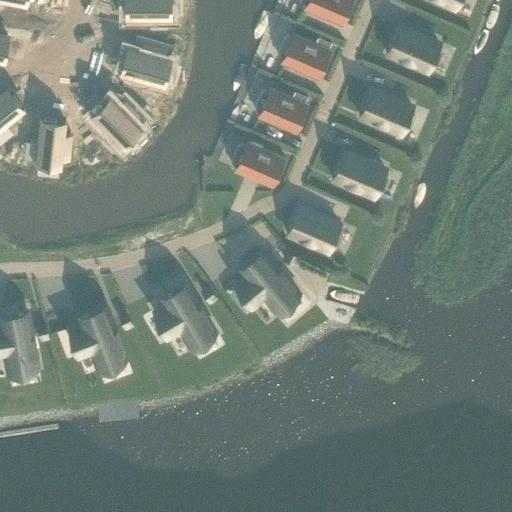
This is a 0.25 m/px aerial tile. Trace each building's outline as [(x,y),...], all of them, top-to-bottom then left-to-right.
[(126,0),(127,15),(150,15),(150,23),(167,23),(167,15),(169,15),(168,0),(126,0)] [(342,23),(351,0),(302,0),(303,1),(306,2),(304,7),(342,23)] [(435,43),(437,43),(437,42),(398,24),(385,51),(424,70),(425,68),(424,68),(426,62),(435,66),(441,52),(433,48),(435,43)] [(319,77),(331,49),(292,33),(291,37),(288,36),(284,37),(278,52),(280,55),(282,56),(280,61),(319,77)] [(128,47),(121,70),(144,77),(141,84),(158,89),(160,81),(162,82),(168,58),(163,57),(165,49),(143,43),(141,51),(128,47)] [(408,104),(409,105),(410,103),(370,86),(358,114),(398,131),(398,130),(397,129),(400,124),(408,128),(414,113),(406,110),(408,104)] [(295,131),(307,103),(269,87),(267,91),(265,90),(261,91),(255,106),(256,109),(259,110),(257,115),(295,131)] [(0,135),(9,128),(4,122),(22,107),(7,88),(0,94),(0,135)] [(110,96),(92,113),(109,130),(103,136),(114,148),(120,142),(122,143),(139,126),(135,122),(140,117),(125,101),(119,106),(110,96)] [(30,140),(28,157),(36,158),(36,160),(60,162),(61,157),(68,157),(71,135),(63,134),(65,121),(40,118),(38,141),(30,140)] [(241,144),(238,145),(231,160),(233,163),(235,164),(234,169),(272,185),(284,157),(246,141),(244,145),(241,144)] [(383,166),(343,149),(331,177),(371,194),(371,193),(370,192),(373,187),(381,191),(387,176),(379,172),(381,167),(382,168),(383,166)] [(337,222),(337,221),(298,204),(286,232),(326,249),(326,247),(325,247),(327,242),(336,245),(342,231),(333,227),(336,222),(337,222)] [(290,287),(257,247),(234,267),(237,270),(229,277),(248,300),(256,294),(267,307),(270,304),(276,311),(292,297),(286,290),(290,287)] [(208,325),(181,281),(155,296),(157,300),(149,306),(164,332),(173,326),(182,341),(186,338),(191,346),(208,335),(204,328),(208,325)] [(26,351),(31,350),(22,299),(0,302),(0,351),(1,355),(5,355),(7,364),(28,360),(26,351)] [(119,352),(101,303),(73,313),(75,318),(65,321),(75,350),(85,346),(91,362),(95,360),(98,369),(118,362),(115,353),(119,352)] [(41,323),(35,324),(39,340),(48,337),(44,322),(41,323)]
